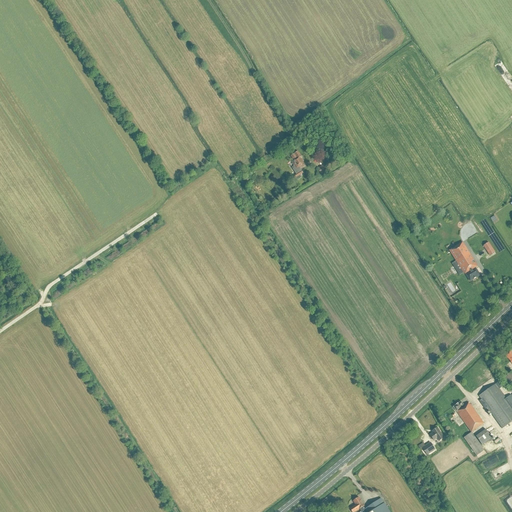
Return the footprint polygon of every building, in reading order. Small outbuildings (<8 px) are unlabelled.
[(304,174),(300,168),(305,165),(303,162),(304,161),(298,152),(291,156),(294,161),(292,163),(294,167),(292,168),(296,175),(294,176),(297,181),(301,178),(300,176),(304,174)] [(317,169),(321,175),(330,169),(327,165),(326,167),(324,164),(317,169)] [(475,277),(476,278),(480,276),(475,268),(477,266),(462,243),(450,251),(465,274),(470,282),(474,279),(473,278),(475,277)] [(489,243),(483,246),(487,252),(492,249),(489,243)] [(496,384),(479,396),(482,400),(480,401),(488,413),(490,411),(502,429),(511,421),(511,396),(511,395),(509,396),(506,399),(496,384)] [(484,424),(470,404),(469,403),(464,406),(461,402),(453,407),(457,412),(471,433),(484,424)] [(432,431),(433,433),(430,435),(434,441),(437,439),(439,441),(444,438),(437,428),(432,431)] [(486,430),(485,431),(476,437),(479,440),(482,445),(492,439),(486,430)] [(471,433),(464,438),(476,456),(484,450),(471,433)] [(422,448),(427,456),(435,450),(430,443),(422,448)] [(364,506),(359,497),(353,501),(356,505),(350,509),(352,511),(355,511),(360,509),(361,511),(389,511),(381,499),(365,510),(363,507),(364,506)]
